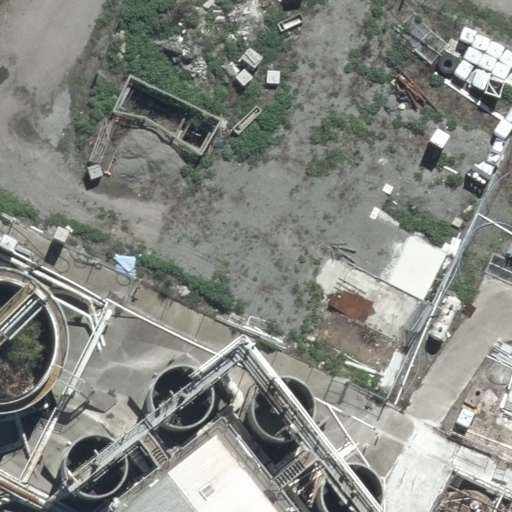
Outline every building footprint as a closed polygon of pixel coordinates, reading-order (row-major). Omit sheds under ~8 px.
[(0,423),(1,424),(8,422),(14,421),(19,418),(25,416),(31,412),(36,408),(41,404),(45,399),(49,395),(52,389),(55,384),(58,378),(60,372),(61,365),(62,359),(63,353),(63,347),(62,340),(61,334),(59,328),(56,322),(54,316),(50,311),(46,306),(42,301),(38,297),(33,293),(27,289),(22,286),(16,284),(10,281),(4,280),(0,279),(0,423)] [(141,404),(141,407),(141,410),(142,413),(142,416),(143,419),(144,422),(145,424),(147,427),(149,429),(151,431),(153,434),(155,435),(158,437),(160,439),(163,440),(166,441),(169,441),(172,442),(175,442),(178,442),(181,442),(184,441),(186,440),(189,439),(192,438),(195,436),(197,435),(199,433),(201,430),(203,428),(205,426),(206,423),(208,420),(209,417),(209,414),(210,412),(210,409),(210,406),(210,403),(209,400),(208,397),(207,394),(206,391),(204,389),(202,386),(200,384),(198,382),(196,380),(193,378),(191,377),(188,376),(185,375),(182,374),(179,374),(176,373),(173,373),(170,374),(167,374),(165,375),(162,376),(159,378),(156,379),(154,381),(152,383),(150,385),(148,387),(146,390),(145,393),(144,395),(143,398),(142,401),(141,404)] [(246,403),(244,406),(243,408),(241,411),(240,414),(240,417),(239,420),(239,423),(239,426),(239,429),(240,432),(240,435),(242,438),(243,441),(244,443),(246,446),(248,448),(250,450),(252,452),(255,454),(258,455),(260,457),(263,458),(266,458),(269,459),(272,459),(275,459),(278,459),(281,458),(284,458),(287,456),(290,455),(292,454),(295,452),(297,450),(299,448),(301,445),(303,443),(305,440),(306,438),(307,435),(308,432),(308,429),(308,426),(308,423),(308,420),(308,417),(307,414),(306,411),(304,408),(303,405),(301,403),(299,401),(297,399),(295,397),(292,395),(290,393),(287,392),(284,391),(281,390),(278,390),(275,390),(272,389),(269,390),(266,390),(263,391),(260,392),(257,394),(255,395),(252,397),(250,399),(248,401),(246,403)] [(501,428),(501,430),(502,434),(503,436),(504,437),(504,439),(505,440),(506,442),(508,443),(509,445),(510,446),(511,447),(511,406),(511,407),(510,408),(509,409),(507,411),(506,413),(504,415),(503,417),(503,419),(502,421),(501,423),(501,426),(501,428)] [(282,511),(217,425),(108,511),(282,511)] [(58,479),(58,481),(59,484),(59,487),(60,489),(62,492),(63,494),(65,496),(67,498),(69,500),(71,502),(73,503),(76,505),(78,506),(81,507),(84,507),(87,508),(89,508),(92,508),(95,507),(97,506),(100,506),(103,505),(105,503),(107,502),(110,500),(112,498),(114,496),(115,494),(117,492),(118,489),(119,487),(120,484),(120,481),(121,479),(121,476),(121,473),(120,470),(120,468),(119,465),(118,462),(117,460),(115,458),(113,455),(112,453),(110,451),(107,450),(105,448),(102,447),(100,446),(97,445),(95,445),(92,444),(89,444),(86,444),(84,445),(81,445),(78,446),(76,447),(73,449),(71,450),(69,452),(67,454),(65,456),(63,458),(62,460),(60,463),(59,465),(58,468),(58,471),(58,473),(57,476),(58,479)] [(377,511),(378,508),(377,505),(377,502),(376,500),(375,497),(374,494),(373,492),(371,489),(370,487),(368,485),(366,483),(363,481),(361,480),(358,479),(356,478),(353,477),(350,476),(347,476),(344,476),(342,476),(339,476),(336,477),(333,478),(331,479),(328,480),(326,482),(323,484),(321,486),(320,488),(318,490),(316,492),(315,495),(314,498),(313,500),(313,503),(312,506),(312,509),(312,511),(377,511)]
